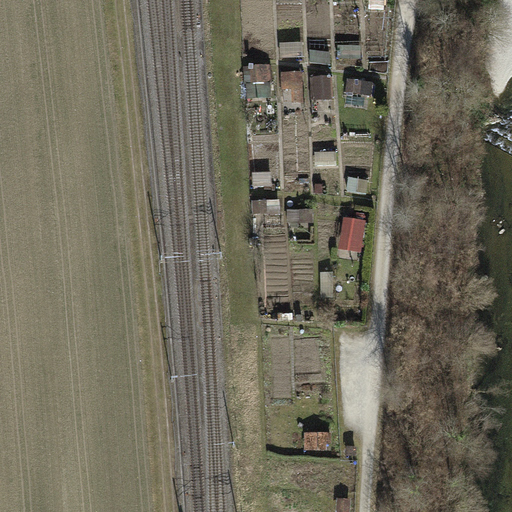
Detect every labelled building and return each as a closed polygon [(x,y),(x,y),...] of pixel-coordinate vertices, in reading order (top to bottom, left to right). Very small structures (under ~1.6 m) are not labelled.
[(255,22),(245,22),(245,50),(256,49),(255,22)] [(361,26),(337,27),(337,40),(361,39),(361,26)] [(331,43),(310,43),(311,57),(332,56),(331,43)] [(273,73),(250,74),(250,91),(273,91),(273,73)] [(303,78),(283,79),(284,104),(304,103),(303,78)] [(333,80),(312,81),(313,106),(334,106),(333,80)] [(373,88),(348,84),(346,97),(370,101),(373,88)] [(337,156),(315,157),(316,169),(337,169),(337,156)] [(280,204),(255,205),(255,217),(281,216),(280,204)] [(314,213),(293,214),(293,224),(314,223),(314,213)] [(364,225),(343,222),(338,256),(359,259),(364,225)]
